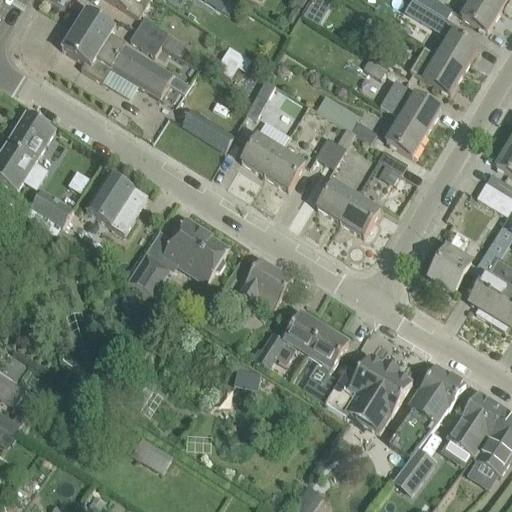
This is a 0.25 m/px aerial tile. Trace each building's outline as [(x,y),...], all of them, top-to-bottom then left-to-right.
[(153,0),(102,0),(139,23),(153,0)] [(285,0),(302,10),(308,0),(285,0)] [(408,0),(416,4),(446,23),(452,13),(430,0),(408,0)] [(473,0),(460,21),(487,37),(501,14),(478,0),(473,0)] [(478,0),(501,14),(509,0),(478,0)] [(440,32),(446,23),(416,4),(410,14),(440,32)] [(174,80),(149,65),(110,41),(115,32),(87,15),(75,34),(124,65),(135,72),(137,68),(169,88),(174,80)] [(136,35),(160,50),(177,61),(184,49),(143,23),(136,35)] [(135,72),(124,65),(75,34),(62,54),(84,68),(81,73),(103,87),(111,73),(160,103),(169,88),(137,68),(135,72)] [(153,61),(160,50),(136,35),(129,46),(153,61)] [(437,60),(464,76),(478,52),(451,36),(437,60)] [(424,84),(450,100),(464,76),(437,60),(424,84)] [(369,63),(363,73),(381,84),(387,74),(369,63)] [(265,85),(246,120),(256,125),(275,90),(265,85)] [(399,122),(426,138),(440,115),(414,99),(399,122)] [(325,100),(316,115),(372,148),(378,138),(358,126),(361,121),(325,100)] [(193,114),(183,130),(225,156),(235,141),(193,114)] [(0,185),(17,196),(56,134),(28,117),(0,160),(0,185)] [(412,162),(426,138),(399,122),(385,146),(412,162)] [(241,167),(265,181),(282,153),(258,139),(241,167)] [(316,163),(325,168),(337,148),(328,143),(316,163)] [(345,153),(337,148),(325,168),(333,173),(345,153)] [(511,148),(510,148),(496,171),(511,181),(511,148)] [(282,153),(265,181),(288,195),(305,168),(282,153)] [(408,170),(384,155),(378,165),(399,178),(402,179),(408,170)] [(399,178),(385,169),(378,181),(392,190),(399,178)] [(124,240),(148,203),(111,178),(86,215),(124,240)] [(511,190),(492,178),(486,188),(509,202),(511,198),(511,190)] [(317,213),(340,228),(357,201),(333,187),(317,213)] [(511,215),(511,203),(509,202),(486,188),(477,204),(508,222),(511,215)] [(54,240),(59,231),(70,214),(41,195),(31,212),(31,213),(25,222),(54,240)] [(380,215),(357,201),(340,228),(364,242),(380,215)] [(508,222),(499,236),(511,244),(511,215),(508,222)] [(187,224),(163,261),(178,271),(181,266),(208,284),(205,288),(206,289),(215,276),(220,276),(225,268),(223,264),(222,263),(228,254),(202,238),(204,235),(187,224)] [(61,234),(57,241),(76,253),(80,246),(61,234)] [(430,283),(454,297),(472,267),(459,260),(468,244),(457,238),(448,253),(447,253),(430,283)] [(169,274),(145,259),(128,286),(152,301),(169,274)] [(274,316),(293,283),(260,263),(256,270),(245,289),(246,289),(235,307),(249,315),(255,305),(274,316)] [(511,273),(497,263),(470,307),(479,313),(476,318),(491,327),(511,294),(511,292),(511,273)] [(508,331),(511,333),(511,295),(511,294),(491,327),(505,336),(508,331)] [(120,309),(120,312),(120,314),(120,316),(121,318),(123,319),(124,321),(126,322),(128,323),(130,323),(132,323),(134,323),(136,322),(138,321),(139,319),(141,318),(142,316),(142,314),(142,312),(142,310),(142,307),(141,305),(139,304),(137,302),(135,301),(133,300),(131,300),(129,301),(127,301),(125,302),(123,304),(122,305),(120,307),(120,309)] [(209,313),(197,330),(234,353),(244,337),(209,313)] [(259,355),(253,365),(267,374),(274,363),(286,370),(295,355),(306,362),(325,333),(301,319),(286,343),(275,337),(262,357),(259,355)] [(318,369),(303,393),(316,401),(326,408),(339,387),(328,381),(349,348),(325,333),(306,362),(318,369)] [(339,387),(326,408),(340,417),(347,421),(350,420),(370,432),(354,459),(364,465),(381,438),(412,388),(398,379),(400,376),(399,375),(397,377),(385,369),(386,367),(385,366),(383,370),(369,361),(358,378),(348,372),(339,387)] [(436,370),(433,376),(420,396),(421,396),(411,411),(415,414),(390,449),(410,463),(417,454),(422,447),(432,435),(437,428),(439,429),(450,414),(466,389),(436,370)] [(0,402),(13,411),(24,395),(0,379),(0,402)] [(142,381),(127,405),(141,413),(156,389),(142,381)] [(489,442),(507,414),(480,397),(447,445),(472,462),(487,441),(489,442)] [(0,412),(0,425),(17,437),(23,427),(0,412)] [(511,417),(507,414),(489,442),(474,466),(500,482),(511,462),(511,417)] [(142,443),(131,461),(162,480),(173,462),(142,443)] [(417,454),(410,463),(393,486),(409,498),(433,466),(417,454)] [(307,490),(292,511),(316,511),(324,501),(307,490)]
